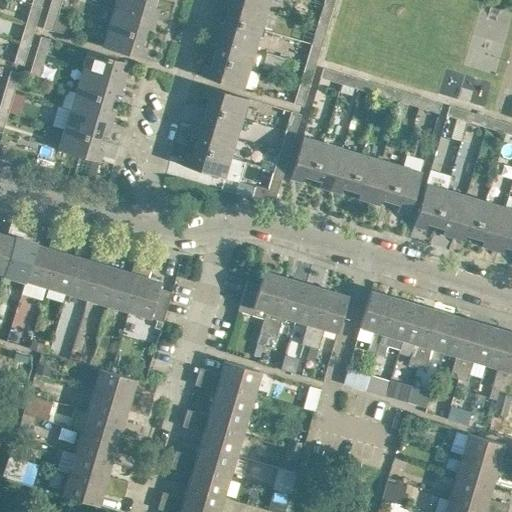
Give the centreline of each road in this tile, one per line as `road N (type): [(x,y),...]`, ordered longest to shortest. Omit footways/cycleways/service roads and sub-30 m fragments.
road 1 (unclassified): [(136,511),(226,225)]
road 2 (residential): [(511,299),(275,225),(226,225)]
road 3 (unclassified): [(129,226),(196,0)]
road 4 (residential): [(129,226),(0,188)]
